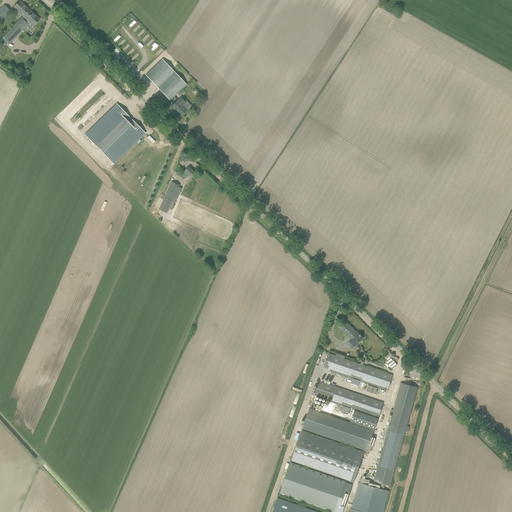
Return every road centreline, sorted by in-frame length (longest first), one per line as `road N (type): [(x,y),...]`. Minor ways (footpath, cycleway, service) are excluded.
road 1 (unclassified): [(511,458),(45,0)]
road 2 (track): [(511,224),(435,382)]
road 3 (track): [(401,511),(435,382)]
